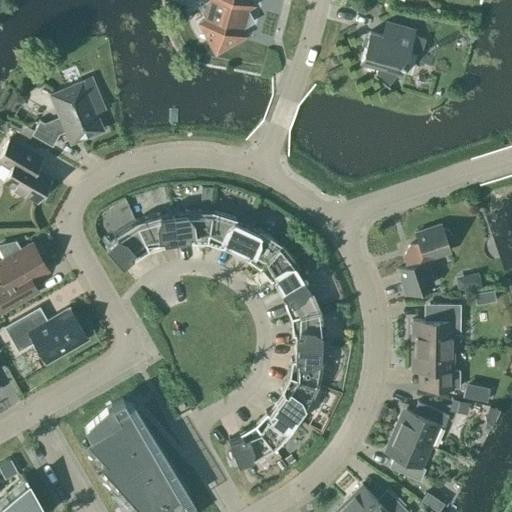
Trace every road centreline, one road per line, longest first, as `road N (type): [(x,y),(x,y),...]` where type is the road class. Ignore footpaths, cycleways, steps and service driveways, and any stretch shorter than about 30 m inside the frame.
road 1 (residential): [(258,171),(166,158),(89,185),(59,228),(133,359),(29,418)]
road 2 (residential): [(230,511),(195,454),(192,432),(247,384),(259,355),(251,313),(221,280),(187,267),(146,278)]
road 3 (residential): [(265,511),(318,478),(357,421),(372,345),(362,283),(332,224)]
road 4 (residential): [(332,224),(511,157)]
